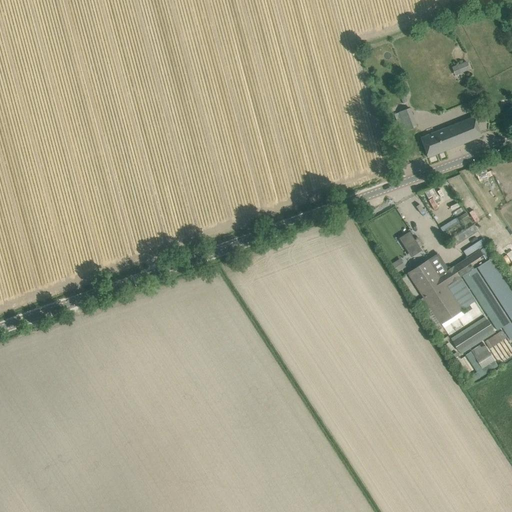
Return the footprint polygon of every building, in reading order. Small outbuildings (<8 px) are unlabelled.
[(467,61),(457,65),(460,73),(470,69),(467,61)] [(400,117),(397,119),(403,132),(417,126),(409,108),(399,113),(400,117)] [(481,136),(478,127),(474,117),(420,138),(428,157),(481,136)] [(478,180),(491,176),(489,171),(477,175),(478,180)] [(434,210),(445,204),(434,185),(423,191),(434,210)] [(461,223),(470,218),(466,213),(458,218),(461,223)] [(410,256),(421,250),(409,230),(398,236),(410,256)] [(483,238),(462,250),(465,255),(486,243),(483,238)] [(485,258),(492,254),(486,245),(479,249),(485,258)] [(429,260),(408,273),(424,297),(417,301),(424,311),(430,307),(441,323),(461,310),(464,314),(472,309),(470,305),(472,303),(475,301),(459,278),(463,275),(498,330),(502,327),(510,340),(511,338),(511,326),(475,269),(474,269),(474,268),(467,273),(460,262),(447,271),(437,255),(429,260)] [(400,258),(391,263),(397,272),(405,267),(400,258)] [(467,273),(474,268),(467,258),(460,262),(467,273)] [(480,265),(511,316),(511,299),(487,261),(480,265)] [(486,320),(452,342),(458,351),(492,330),(486,320)]
